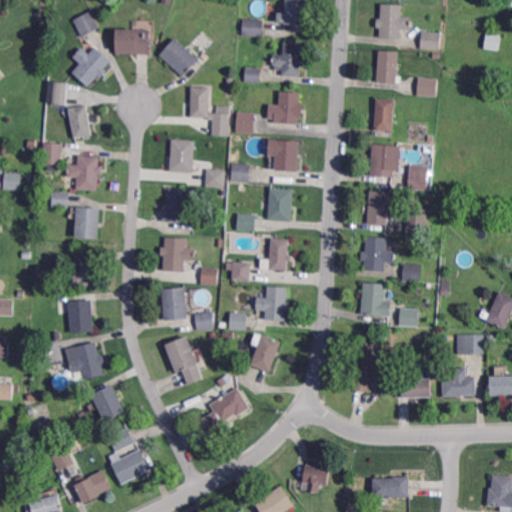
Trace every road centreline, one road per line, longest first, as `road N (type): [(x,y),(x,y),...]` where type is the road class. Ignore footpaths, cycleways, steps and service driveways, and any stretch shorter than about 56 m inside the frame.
road 1 (residential): [(345,0),(324,336),(304,403)]
road 2 (residential): [(141,104),(132,335),(198,489)]
road 3 (residential): [(304,403),(345,427),(383,436),(511,432)]
road 4 (residential): [(152,511),(249,462),(304,403)]
